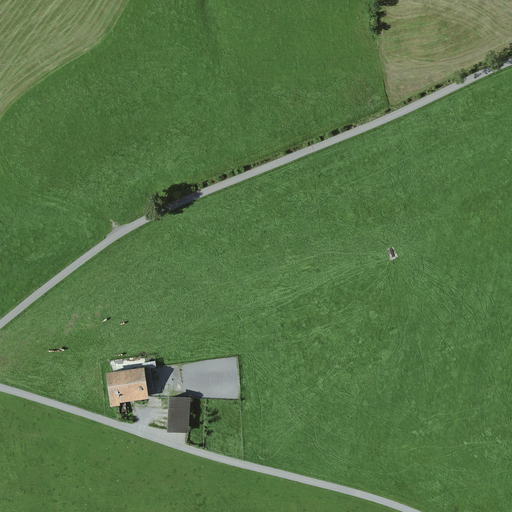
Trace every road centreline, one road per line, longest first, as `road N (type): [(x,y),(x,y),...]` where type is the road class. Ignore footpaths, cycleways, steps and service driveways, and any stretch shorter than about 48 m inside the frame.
road 1 (unclassified): [(0,325),(120,234),(511,62)]
road 2 (track): [(410,511),(0,387)]
